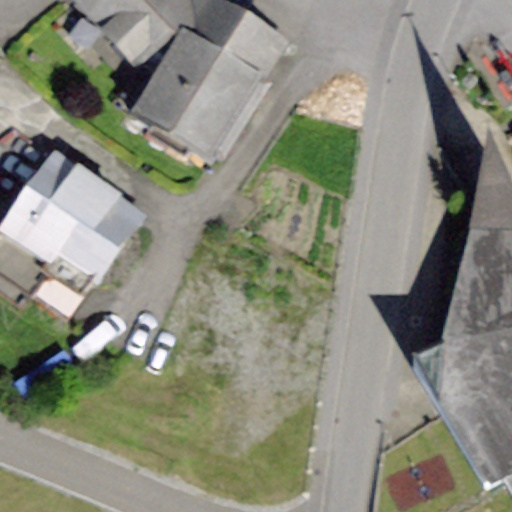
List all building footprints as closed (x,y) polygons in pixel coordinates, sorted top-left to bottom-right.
[(150,89),(202,0),(72,0),(68,4),(150,89)] [(288,46),(207,0),(202,0),(150,89),(128,128),(213,177),(288,46)] [(0,238),(0,237),(55,157),(0,115),(0,308),(58,346),(87,298),(0,238)] [(150,222),(55,157),(0,237),(0,238),(87,298),(95,303),(150,222)] [(511,207),(489,168),(443,354),(407,375),(480,497),(500,485),(511,504),(511,207)]
